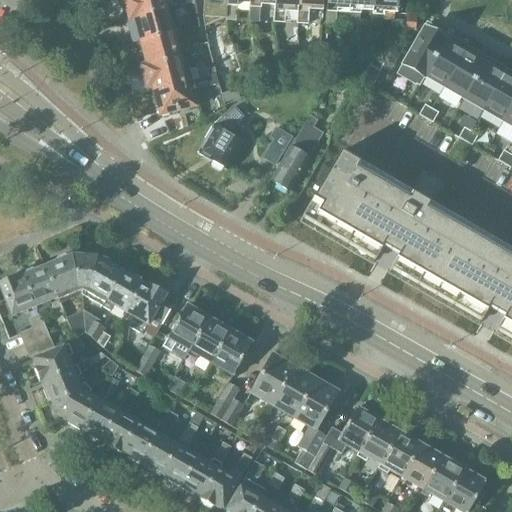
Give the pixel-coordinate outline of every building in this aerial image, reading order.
[(135,19),(167,11),(164,0),(128,0),(124,1),(129,21),(135,20),(135,19)] [(213,2),(226,3),(226,0),(203,0),(203,11),(205,20),(212,20),(213,2)] [(235,15),(249,16),(250,0),(226,0),(226,3),(225,21),(235,22),(235,15)] [(259,5),(274,6),(274,0),(250,0),(249,16),(249,23),(258,23),(259,5)] [(298,7),(298,0),(274,0),(274,6),(273,23),(283,24),(284,6),(298,7)] [(298,0),(298,7),(297,25),(306,25),(307,7),(322,8),(322,0),(298,0)] [(335,10),(349,10),(350,10),(350,0),(326,0),(325,24),(335,25),(335,10)] [(359,11),(373,12),(373,0),(350,0),(350,10),(349,10),(348,26),(358,26),(359,11)] [(373,0),(373,12),(372,27),(381,28),(382,12),(397,13),(397,0),(373,0)] [(186,5),(185,5),(189,30),(198,28),(194,5),(186,5)] [(135,19),(135,20),(141,42),(173,34),(167,11),(135,19)] [(415,31),(416,15),(413,15),(409,15),(406,14),(405,31),(415,31)] [(423,31),(417,42),(403,67),(398,75),(419,87),(424,78),(444,43),(445,42),(437,38),(440,33),(427,25),(423,31)] [(348,26),(348,40),(357,41),(358,26),(348,26)] [(215,29),(204,31),(207,44),(218,42),(215,29)] [(141,42),(147,67),(199,53),(197,47),(188,49),(186,45),(182,46),(179,33),(173,34),(141,42)] [(424,78),(443,89),(466,49),(454,42),(451,47),(444,43),(424,78)] [(324,46),(324,55),(327,56),(335,53),(335,46),(324,46)] [(443,89),(463,101),(483,66),(476,61),(479,56),(466,49),(443,89)] [(299,53),(288,52),(290,71),(300,67),(299,53)] [(153,87),(154,91),(208,77),(206,69),(195,72),(197,80),(192,81),(189,72),(184,73),(180,60),(200,55),(199,53),(147,67),(142,68),(147,88),(153,87)] [(320,54),(299,53),(300,67),(319,59),(320,54)] [(371,59),(338,70),(357,81),(371,59)] [(373,60),(369,67),(379,73),(383,66),(373,60)] [(463,101),(483,112),(506,72),(494,65),(491,70),(483,66),(463,101)] [(483,112),(502,123),(511,106),(511,75),(506,72),(483,112)] [(208,77),(154,91),(160,116),(198,106),(194,90),(210,85),(208,77)] [(425,120),(431,110),(424,106),(418,116),(425,120)] [(511,106),(502,123),(511,128),(511,106)] [(242,144),(225,134),(232,128),(243,118),(234,108),(212,127),(196,155),(211,163),(212,168),(219,172),(223,170),(226,172),(242,144)] [(425,120),(432,124),(438,114),(431,110),(425,120)] [(270,182),(288,193),(322,136),(311,129),(316,122),(309,118),(295,142),(285,157),(270,182)] [(465,143),(470,133),(464,129),(458,139),(465,143)] [(274,167),(281,155),(290,139),(275,130),(269,140),(273,143),(263,160),(274,167)] [(470,133),(465,143),(471,147),(477,137),(470,133)] [(504,166),(510,156),(503,152),(497,162),(504,166)] [(307,210),(301,219),(299,223),(373,266),(375,267),(386,273),(480,328),(481,329),(493,335),(511,345),(511,253),(430,206),(428,204),(413,196),(411,195),(360,165),(340,153),(338,157),(326,177),(316,194),(307,210)] [(57,302),(81,292),(84,258),(71,257),(43,269),(57,302)] [(81,292),(102,305),(103,305),(121,274),(96,259),(84,258),(81,292)] [(58,302),(57,302),(43,269),(21,278),(34,308),(48,302),(49,306),(54,316),(62,313),(58,302)] [(113,307),(125,314),(126,314),(142,286),(121,274),(103,305),(102,305),(110,310),(113,307)] [(36,312),(34,308),(21,278),(13,281),(12,278),(0,283),(0,290),(11,318),(26,312),(27,315),(36,312)] [(148,289),(142,286),(126,314),(125,314),(123,317),(131,322),(133,319),(147,326),(151,320),(161,326),(171,308),(161,302),(165,296),(150,287),(148,289)] [(189,352),(207,320),(185,307),(164,344),(163,347),(162,348),(163,348),(172,353),(176,345),(188,352),(189,352)] [(83,312),(66,319),(74,340),(86,335),(83,312)] [(98,327),(101,323),(93,318),(83,312),(86,335),(88,337),(96,325),(98,327)] [(47,337),(38,316),(28,320),(33,331),(19,336),(20,338),(24,347),(47,337)] [(198,357),(210,364),(229,332),(207,320),(189,352),(188,352),(185,357),(195,362),(198,357)] [(110,338),(102,334),(104,330),(98,327),(96,325),(88,337),(96,343),(103,350),(110,338)] [(229,332),(210,364),(223,371),(220,377),(229,382),(250,345),(229,332)] [(24,347),(29,358),(52,348),(47,337),(24,347)] [(145,379),(154,363),(162,350),(163,348),(162,348),(163,347),(159,345),(152,341),(134,373),(145,379)] [(42,381),(42,382),(72,370),(67,358),(83,351),(79,342),(33,361),(37,369),(34,371),(39,383),(42,381)] [(126,353),(117,349),(112,358),(119,364),(126,353)] [(262,394),(275,401),(293,370),(271,357),(250,394),(259,399),(262,394)] [(51,402),(51,403),(77,392),(79,388),(75,378),(80,377),(90,367),(87,362),(72,370),(42,382),(46,390),(42,392),(47,404),(51,402)] [(110,362),(100,370),(112,377),(117,368),(110,362)] [(284,406),(296,414),(315,382),(293,370),(275,401),(272,406),(281,412),(284,406)] [(80,428),(81,429),(97,401),(87,395),(97,377),(95,375),(80,389),(79,388),(77,392),(51,403),(57,417),(59,416),(69,422),(67,425),(78,431),(80,428)] [(177,397),(179,393),(184,384),(174,378),(168,387),(166,391),(177,397)] [(99,443),(100,440),(117,412),(105,405),(117,384),(110,380),(100,397),(99,397),(97,401),(81,429),(89,433),(87,436),(99,443)] [(337,394),(315,382),(296,414),(309,421),(306,426),(309,428),(297,448),(314,458),(327,435),(317,429),(337,394)] [(221,422),(233,401),(238,391),(228,385),(210,416),(221,422)] [(137,424),(125,417),(127,413),(126,413),(136,395),(129,391),(117,412),(100,440),(109,445),(107,448),(119,454),(120,451),(121,452),(137,424)] [(243,407),(233,401),(221,422),(231,428),(243,407)] [(137,424),(121,452),(129,456),(127,459),(139,466),(140,463),(141,463),(157,435),(145,428),(147,424),(146,424),(156,406),(149,402),(137,424)] [(331,430),(326,438),(306,472),(317,478),(332,451),(341,456),(346,447),(358,454),(356,458),(357,458),(377,422),(376,422),(377,419),(367,413),(366,416),(355,410),(341,435),(331,430)] [(177,447),(165,440),(167,436),(166,436),(176,418),(169,414),(157,435),(141,463),(149,468),(147,470),(159,477),(160,474),(161,475),(177,447)] [(430,423),(421,418),(416,427),(425,431),(430,423)] [(399,435),(377,422),(357,458),(365,463),(367,459),(379,466),(377,470),(378,471),(399,435)] [(177,447),(161,475),(169,479),(167,482),(179,489),(197,458),(185,451),(187,447),(186,447),(196,429),(189,425),(177,447)] [(278,445),(285,433),(277,428),(270,441),(271,441),(278,445)] [(399,482),(399,483),(420,447),(399,435),(378,471),(386,475),(388,472),(401,479),(399,482)] [(194,493),(201,498),(217,470),(218,470),(230,449),(223,445),(212,462),(210,465),(197,458),(179,489),(192,496),(194,493)] [(420,495),(421,495),(441,459),(420,447),(399,483),(407,488),(409,484),(422,491),(420,495)] [(217,470),(201,498),(202,498),(200,501),(212,508),(214,505),(222,510),(250,460),(243,456),(232,474),(232,473),(229,477),(218,470),(217,470)] [(440,509),(441,509),(463,472),(441,459),(421,495),(429,500),(431,496),(443,503),(440,509)] [(262,468),(254,464),(248,474),(256,479),(262,468)] [(463,472),(441,509),(446,511),(452,511),(454,510),(458,511),(468,511),(485,484),(463,472)] [(250,489),(252,486),(256,479),(248,474),(244,482),(226,511),(252,511),(262,496),(250,489)] [(268,486),(276,490),(282,480),(274,475),(268,486)] [(352,494),(356,487),(344,480),(340,487),(338,490),(350,497),(352,494)] [(288,497),(297,502),(303,492),(294,487),(288,497)] [(377,499),(365,492),(359,502),(371,509),(377,499)] [(272,498),(264,493),(262,496),(252,511),(279,511),(282,508),(282,507),(270,501),(272,498)] [(284,504),(282,507),(282,508),(279,511),(296,511),(293,510),(297,502),(288,497),(284,504)] [(308,509),(313,511),(317,511),(323,503),(314,498),(308,509)]
